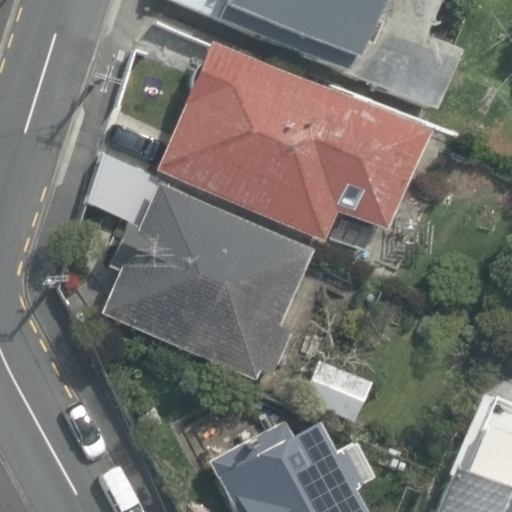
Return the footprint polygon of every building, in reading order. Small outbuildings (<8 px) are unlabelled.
[(426,0),(192,0),(422,100),(447,43),(414,28),(426,0)] [(209,41),(156,170),(325,240),(335,215),(386,235),(429,131),(209,41)] [(161,137),(118,119),(86,194),(129,212),(161,137)] [(316,255),(159,187),(101,318),(259,387),(316,255)] [(283,425),(209,463),(233,511),(369,511),(323,423),(290,440),(283,425)] [(511,511),(511,487),(456,463),(435,511),(511,511)]
